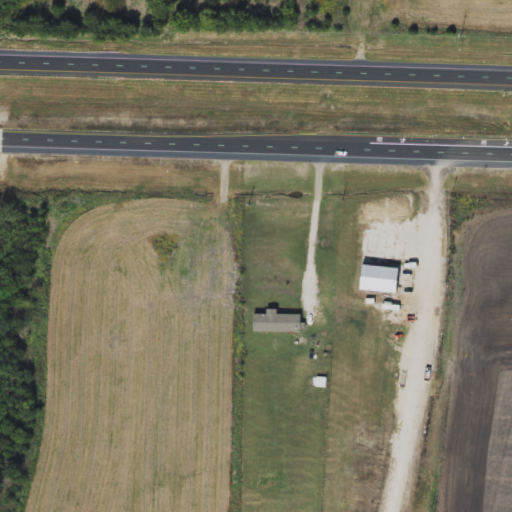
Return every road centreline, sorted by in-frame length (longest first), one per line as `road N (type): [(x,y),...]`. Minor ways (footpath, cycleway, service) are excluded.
road 1 (trunk): [(511,78),(0,62)]
road 2 (trunk): [(0,144),(511,159)]
